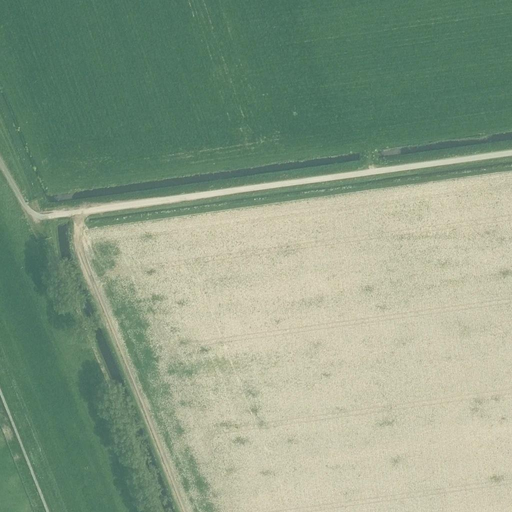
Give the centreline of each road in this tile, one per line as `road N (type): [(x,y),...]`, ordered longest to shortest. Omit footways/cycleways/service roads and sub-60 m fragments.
road 1 (track): [(511,152),(45,217),(30,212),(0,161)]
road 2 (track): [(0,122),(150,511)]
